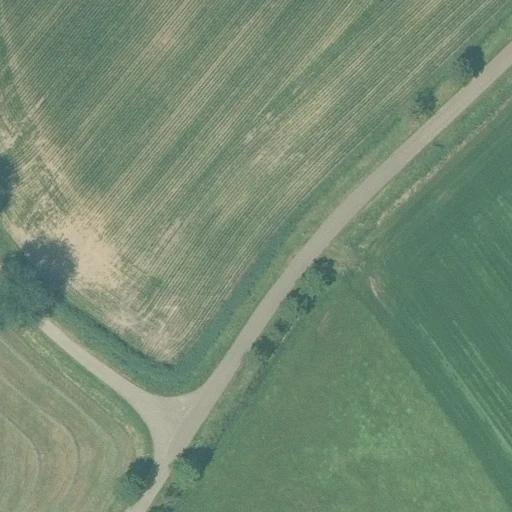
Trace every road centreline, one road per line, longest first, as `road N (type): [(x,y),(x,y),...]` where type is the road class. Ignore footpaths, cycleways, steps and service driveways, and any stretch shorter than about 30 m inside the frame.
road 1 (tertiary): [(188,429),(293,260),(511,46)]
road 2 (unclassified): [(188,429),(70,348),(0,274)]
